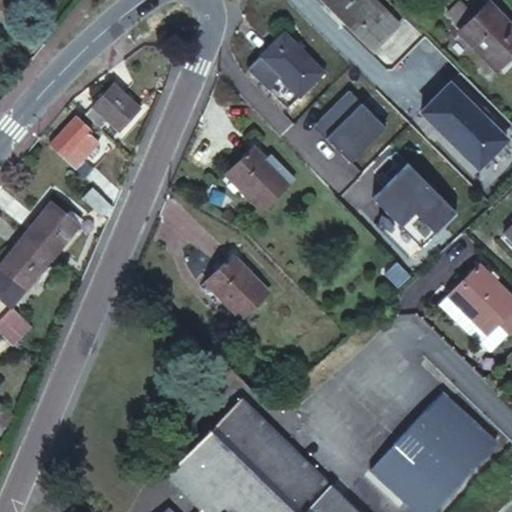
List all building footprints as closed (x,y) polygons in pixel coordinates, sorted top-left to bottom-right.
[(356,0),(319,0),(316,3),(327,15),(333,10),(346,23),(339,30),(349,41),(374,18),(356,0)] [(511,33),(479,0),(451,27),(487,66),(511,42),(511,33)] [(253,59),(259,65),(284,91),(291,98),(313,74),(275,36),(253,59)] [(273,102),(284,91),(259,65),(246,76),(273,102)] [(112,78),(90,100),(114,124),(136,102),(112,78)] [(500,139),(443,82),(415,110),(430,125),(434,121),(440,127),(436,131),(472,167),(500,139)] [(343,90),(308,126),(320,138),(315,144),(339,169),(380,127),(343,90)] [(74,119),(49,142),(73,165),(94,145),(85,136),(89,131),(74,119)] [(246,149),(219,176),(255,213),(282,186),(273,176),(255,158),(246,149)] [(260,153),(255,158),(273,176),(278,172),(260,153)] [(402,162),(367,198),(382,213),(370,226),(403,258),(450,210),(402,162)] [(96,192),(107,181),(88,164),(78,174),(96,192)] [(287,181),(278,172),(273,176),(282,186),(287,181)] [(85,184),(75,195),(95,214),(105,203),(85,184)] [(46,206),(17,237),(40,259),(69,229),(57,217),(46,206)] [(61,213),(57,217),(69,229),(73,224),(61,213)] [(511,241),(511,215),(499,227),(511,241)] [(17,237),(0,255),(0,271),(13,284),(16,286),(40,259),(17,237)] [(406,276),(389,257),(376,270),(394,288),(406,276)] [(222,259),(196,286),(236,324),(262,299),(222,259)] [(0,298),(13,284),(0,271),(0,298)] [(500,341),(510,351),(511,348),(511,312),(485,284),(451,315),(487,353),(500,341)] [(2,307),(0,309),(0,336),(5,341),(21,324),(2,307)] [(433,396),(358,470),(389,502),(399,511),(423,511),(486,451),(433,396)] [(284,456),(232,403),(225,410),(276,464),(284,456)] [(276,464),(225,410),(175,457),(208,491),(185,511),(338,511),(284,456),(276,464)] [(108,511),(81,484),(49,511),(108,511)]
